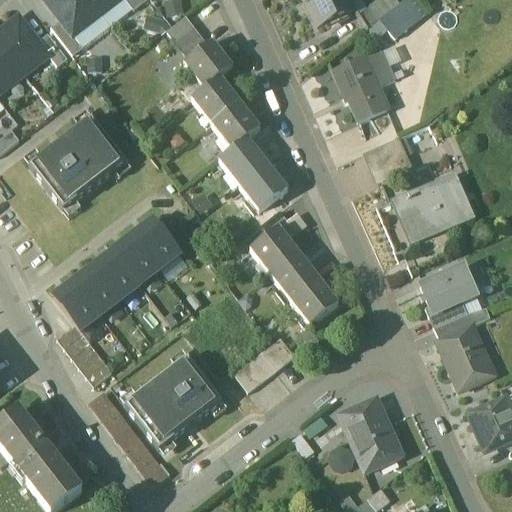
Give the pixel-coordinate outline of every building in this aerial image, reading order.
[(84,0),(46,0),(42,4),(73,43),(101,21),(84,0)] [(84,0),(101,21),(127,0),(84,0)] [(346,0),(302,0),(317,32),(354,15),(346,0)] [(399,9),(391,0),(390,0),(383,6),(391,15),(399,9)] [(383,6),(380,2),(359,20),(367,34),(379,25),(391,15),(383,6)] [(168,20),(183,17),(181,3),(166,6),(168,20)] [(406,35),(391,15),(379,25),(387,34),(395,44),(406,35)] [(186,22),(167,37),(174,46),(193,32),(186,22)] [(18,23),(0,37),(0,53),(23,83),(49,63),(18,23)] [(379,25),(367,34),(375,44),(387,34),(379,25)] [(193,32),(174,46),(181,55),(200,41),(193,32)] [(200,41),(181,55),(188,65),(207,51),(200,41)] [(233,73),(212,47),(207,51),(188,65),(183,69),(204,96),(220,83),(233,73)] [(0,53),(0,100),(23,83),(0,53)] [(382,57),(366,64),(379,92),(394,85),(382,57)] [(366,63),(333,78),(344,102),(346,101),(358,128),(389,115),(379,92),(366,64),(366,63)] [(220,83),(204,96),(191,105),(211,131),(240,108),(220,83)] [(260,135),(240,108),(211,131),(231,157),(247,144),(260,135)] [(125,168),(90,122),(28,170),(63,215),(125,168)] [(247,144),(231,157),(218,167),(259,218),(287,196),(247,144)] [(399,144),(366,158),(381,192),(405,181),(398,166),(407,162),(399,144)] [(454,187),(400,210),(416,247),(471,224),(454,187)] [(281,216),(263,230),(270,239),(278,233),(288,225),(281,216)] [(153,227),(133,242),(159,276),(179,260),(153,227)] [(270,239),(249,256),(270,282),(299,259),(278,233),(270,239)] [(133,242),(113,257),(139,291),(159,276),(133,242)] [(113,257),(94,272),(120,306),(139,291),(113,257)] [(318,284),(299,259),(270,282),(290,307),(318,284)] [(94,272),(74,287),(100,321),(120,306),(94,272)] [(463,273),(420,292),(429,313),(433,322),(461,309),(476,302),(463,273)] [(339,310),(318,284),(290,307),(310,333),(339,310)] [(74,287),(54,302),(81,336),(100,321),(74,287)] [(461,309),(433,322),(429,313),(425,315),(434,335),(466,320),(461,309)] [(466,320),(434,335),(439,346),(473,330),(473,331),(490,324),(486,314),(468,319),(466,320)] [(439,346),(435,348),(458,399),(496,381),(473,331),(473,330),(439,346)] [(75,333),(57,346),(93,394),(111,380),(75,333)] [(295,362),(280,343),(270,351),(285,370),(295,362)] [(285,370),(270,351),(261,358),(276,377),(285,370)] [(276,377),(261,358),(252,365),(267,384),(276,377)] [(221,406),(187,363),(125,411),(158,454),(221,406)] [(252,365),(234,379),(248,399),(267,384),(252,365)] [(151,493),(168,481),(106,395),(89,407),(151,493)] [(511,418),(506,404),(468,421),(485,458),(511,445),(511,418)] [(375,406),(339,422),(365,480),(401,464),(375,406)] [(59,511),(81,495),(18,414),(0,427),(0,454),(44,511),(59,511)] [(314,458),(300,440),(291,446),(305,464),(314,458)] [(83,461),(70,472),(85,490),(98,478),(83,461)] [(380,495),(366,505),(371,511),(380,511),(389,506),(380,495)]
